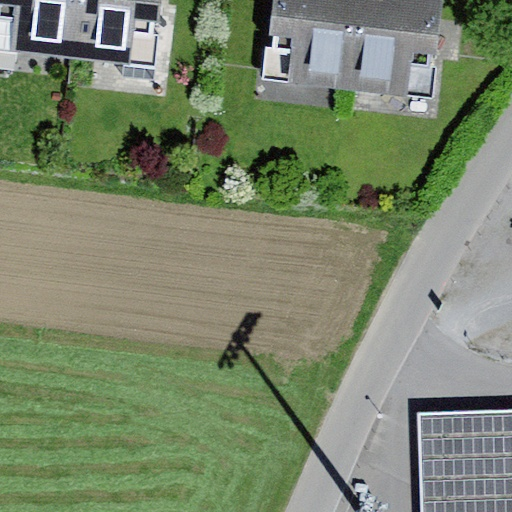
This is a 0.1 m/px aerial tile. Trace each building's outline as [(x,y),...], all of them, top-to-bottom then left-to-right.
[(83,0),(0,0),(0,61),(17,63),(18,52),(76,59),(83,0)] [(167,0),(83,0),(76,59),(160,70),(167,0)] [(275,0),(266,81),(351,92),(360,0),(275,0)] [(446,0),(360,0),(351,92),(406,97),(410,53),(441,57),(446,0)] [(511,511),(511,410),(422,414),(425,511),(511,511)]
